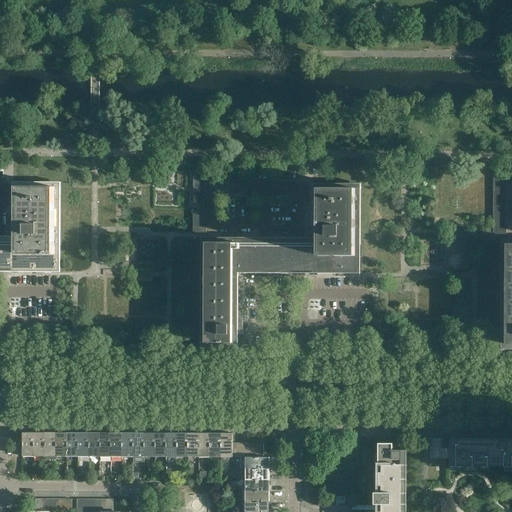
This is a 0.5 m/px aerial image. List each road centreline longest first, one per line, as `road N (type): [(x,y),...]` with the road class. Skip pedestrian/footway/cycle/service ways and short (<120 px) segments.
road 1 (tertiary): [(511,375),(0,373)]
road 2 (residential): [(3,424),(295,424)]
road 3 (tertiary): [(3,389),(294,390)]
road 4 (tertiary): [(294,390),(511,391)]
road 5 (residential): [(295,424),(511,425)]
road 6 (residential): [(142,511),(138,490),(3,489)]
